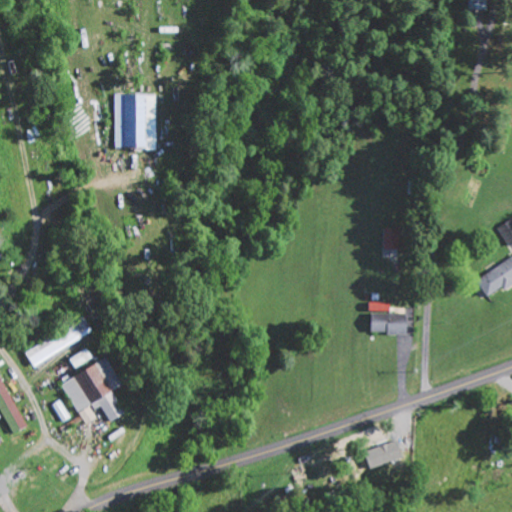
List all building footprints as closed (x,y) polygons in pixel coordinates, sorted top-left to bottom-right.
[(511,244),(511,219),(500,228),(511,244)] [(401,228),(386,228),(386,249),(402,248),(401,228)] [(511,282),(511,259),(479,277),(488,295),(511,282)] [(409,312),(378,312),(378,308),(373,308),(373,333),(409,333),(409,312)] [(26,351),(35,366),(94,332),(86,317),(26,351)] [(94,357),(88,348),(71,359),(77,368),(94,357)] [(63,383),(86,425),(98,418),(94,410),(102,406),(111,422),(126,413),(114,390),(123,384),(108,357),(63,383)] [(27,427),(1,368),(0,368),(0,405),(12,434),(27,427)] [(63,422),(70,419),(62,401),(54,404),(63,422)] [(366,451),(372,468),(404,457),(399,440),(366,451)]
